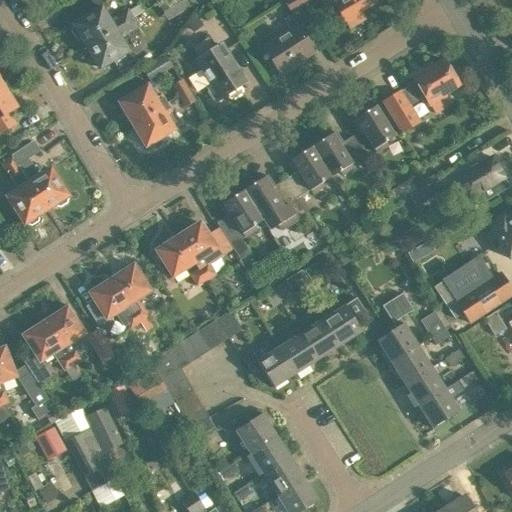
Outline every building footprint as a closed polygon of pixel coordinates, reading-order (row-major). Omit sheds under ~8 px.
[(72,29),(72,32),(75,38),(79,39),(81,38),(86,46),(131,18),(127,11),(109,22),(102,11),(107,8),(107,6),(108,3),(105,0),(92,0),(77,10),(83,19),(73,25),(74,28),(72,29)] [(190,8),(185,0),(169,0),(166,2),(175,16),(190,8)] [(304,0),(285,0),(283,2),(291,13),(299,9),(307,3),(304,0)] [(320,0),(328,12),(335,8),(348,30),(365,20),(360,13),(376,3),(373,0),(320,0)] [(262,47),(280,73),(312,52),(302,36),(312,29),(299,9),(291,13),(283,18),(290,29),(262,47)] [(196,17),(187,23),(193,31),(202,26),(196,17)] [(131,18),(86,46),(91,54),(89,61),(93,68),(96,69),(98,67),(100,70),(115,61),(118,61),(123,58),(124,55),(128,53),(119,39),(137,28),(131,18)] [(197,60),(213,85),(208,89),(216,102),(228,94),(229,97),(235,98),(241,94),(241,90),(240,87),(245,84),(221,45),(214,49),(207,39),(193,48),(199,59),(197,60)] [(141,69),(149,82),(172,68),(165,55),(141,69)] [(414,84),(381,103),(401,135),(414,127),(404,111),(423,99),(429,109),(430,108),(435,116),(449,107),(444,99),(445,99),(443,96),(458,87),(442,61),(432,67),(431,65),(410,78),(411,79),(414,84)] [(182,79),(171,86),(177,97),(188,90),(182,79)] [(120,105),(119,109),(123,115),(125,115),(132,125),(165,105),(152,85),(147,88),(146,87),(119,103),(120,105)] [(5,86),(0,88),(0,131),(15,123),(8,112),(17,107),(5,86)] [(188,90),(177,97),(183,107),(194,100),(188,90)] [(365,113),(352,121),(359,133),(362,131),(377,153),(388,146),(385,142),(394,136),(373,102),(363,108),(365,113)] [(165,105),(132,125),(138,136),(137,139),(140,144),(143,144),(145,147),(159,139),(164,142),(172,136),(172,131),(173,130),(172,129),(179,125),(171,111),(169,112),(165,105)] [(318,136),(309,142),(330,177),(339,172),(341,175),(353,167),(351,164),(364,156),(352,136),(342,143),(335,131),(321,141),(318,136)] [(33,141),(10,156),(46,211),(55,205),(56,206),(59,207),(64,204),(66,201),(65,198),(67,197),(58,182),(59,179),(55,173),(52,173),(50,169),(39,176),(28,160),(40,152),(33,141)] [(295,173),(284,180),(296,199),(307,192),(310,190),(312,193),(324,186),(322,182),(330,177),(309,142),(299,148),(302,153),(288,162),(295,173)] [(10,156),(0,162),(0,165),(5,173),(6,172),(17,190),(6,196),(9,201),(8,204),(11,209),(15,210),(24,225),(27,223),(28,225),(30,225),(36,222),(38,218),(37,216),(46,211),(10,156)] [(457,185),(447,192),(454,204),(465,198),(467,201),(480,192),(486,202),(496,195),(509,188),(503,178),(504,178),(500,172),(502,171),(497,163),(495,163),(492,157),(454,181),(457,185)] [(240,186),(262,220),(270,233),(278,228),(280,231),(297,221),(297,220),(306,214),(296,199),(284,180),(275,186),(268,175),(253,184),(250,180),(240,186)] [(388,193),(395,204),(416,190),(409,179),(388,193)] [(438,180),(410,197),(417,208),(444,192),(438,180)] [(262,220),(240,186),(230,192),(233,197),(219,205),(226,217),(216,223),(239,260),(250,254),(240,240),(243,238),(243,237),(255,230),(253,226),(262,220)] [(488,226),(491,230),(483,235),(491,247),(498,242),(508,259),(511,256),(511,217),(505,222),(502,217),(488,226)] [(193,263),(197,270),(204,281),(213,275),(207,264),(230,249),(217,229),(207,235),(199,222),(196,224),(193,222),(187,226),(187,230),(176,237),(193,263)] [(416,228),(402,236),(411,250),(424,241),(416,228)] [(173,276),(193,263),(176,237),(167,242),(164,241),(159,244),(159,248),(156,250),(173,276)] [(433,288),(454,319),(459,315),(461,319),(465,316),(470,324),(511,295),(511,293),(499,274),(489,280),(475,260),(433,288)] [(121,273),(111,279),(145,333),(154,328),(148,319),(149,318),(137,299),(149,291),(133,265),(129,267),(127,265),(121,269),(121,273)] [(204,281),(197,270),(188,276),(195,287),(204,281)] [(301,270),(293,275),(302,290),(310,285),(301,270)] [(302,290),(293,275),(285,280),(294,295),(302,290)] [(95,302),(85,308),(96,325),(117,312),(128,329),(124,331),(144,364),(159,354),(145,333),(111,279),(101,285),(98,284),(93,287),(92,291),(89,293),(95,302)] [(263,294),(272,309),(281,304),(272,289),(263,294)] [(402,295),(383,307),(393,324),(400,320),(413,312),(402,295)] [(343,305),(321,319),(338,346),(361,331),(353,320),(362,314),(353,299),(344,306),(343,305)] [(53,316),(44,322),(72,367),(81,361),(69,343),(82,334),(65,308),(63,309),(60,308),(54,312),(53,316)] [(229,311),(216,319),(216,320),(228,338),(241,330),(229,311)] [(434,312),(419,321),(430,338),(444,329),(434,312)] [(483,319),(493,336),(505,329),(495,312),(483,319)] [(321,319),(300,333),(317,360),(338,346),(321,319)] [(216,320),(206,326),(218,344),(218,345),(228,339),(228,338),(216,320)] [(395,328),(375,341),(389,363),(416,345),(402,323),(400,320),(393,324),(395,328)] [(25,334),(22,336),(34,354),(23,361),(30,372),(39,386),(50,379),(39,362),(51,354),(63,373),(65,371),(72,367),(44,322),(35,328),(33,326),(26,331),(25,334)] [(206,325),(197,331),(209,350),(218,344),(206,326),(206,325)] [(449,337),(444,329),(430,338),(435,346),(449,337)] [(113,357),(97,331),(86,338),(102,365),(113,357)] [(197,331),(187,338),(199,357),(209,350),(197,331)] [(300,333),(278,347),(295,374),(317,360),(300,333)] [(187,338),(178,344),(190,363),(199,357),(187,338)] [(178,344),(151,361),(152,364),(161,380),(180,369),(180,370),(190,363),(178,344)] [(416,345),(389,363),(403,385),(430,367),(416,345)] [(255,359),(245,365),(257,384),(266,378),(272,388),(295,374),(278,347),(256,362),(255,359)] [(0,404),(10,401),(2,381),(15,376),(4,348),(1,350),(0,349),(0,404)] [(443,359),(448,367),(463,358),(458,350),(443,359)] [(151,364),(125,379),(138,403),(165,388),(160,380),(151,364)] [(79,378),(72,367),(65,371),(72,382),(79,378)] [(430,367),(403,385),(417,406),(444,389),(430,367)] [(161,380),(160,380),(165,388),(165,389),(166,389),(185,378),(180,370),(180,369),(161,380)] [(457,381),(462,389),(477,380),(472,371),(457,381)] [(30,372),(17,380),(34,406),(30,409),(36,420),(45,414),(53,409),(39,386),(30,372)] [(185,378),(166,389),(171,399),(191,388),(185,378)] [(444,389),(417,406),(431,428),(458,410),(451,399),(461,392),(455,382),(444,389)] [(130,401),(122,386),(108,393),(116,408),(130,401)] [(191,388),(171,399),(177,409),(197,398),(191,388)] [(197,398),(177,409),(182,418),(202,407),(197,398)] [(0,423),(10,417),(3,406),(0,407),(0,423)] [(202,407),(182,418),(188,429),(208,418),(202,407)] [(104,408),(84,419),(89,429),(102,454),(123,443),(104,408)] [(53,422),(59,419),(53,409),(45,414),(51,423),(53,422)] [(234,430),(248,453),(275,436),(261,413),(234,430)] [(208,418),(188,429),(194,439),(214,428),(209,419),(208,418)] [(63,451),(52,429),(35,438),(47,460),(63,451)] [(102,454),(89,429),(64,442),(91,493),(116,480),(102,454)] [(248,453),(262,475),(288,458),(275,436),(248,453)] [(33,450),(29,443),(18,449),(22,456),(33,450)] [(262,475),(275,496),(302,479),(288,458),(262,475)] [(219,472),(224,480),(238,471),(233,463),(219,472)] [(1,467),(0,467),(0,492),(9,490),(1,467)] [(511,469),(503,476),(511,490),(511,469)] [(302,479),(275,496),(284,511),(299,511),(316,502),(302,479)] [(232,494),(238,502),(252,493),(247,485),(232,494)] [(192,494),(180,501),(187,511),(216,511),(215,509),(210,511),(202,511),(202,510),(192,494)] [(472,511),(462,497),(440,511),(472,511)]
